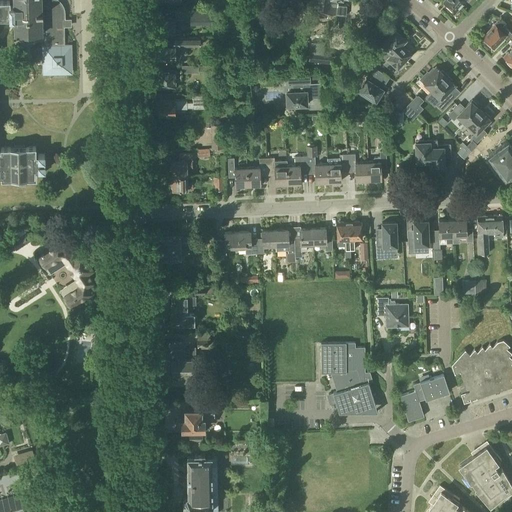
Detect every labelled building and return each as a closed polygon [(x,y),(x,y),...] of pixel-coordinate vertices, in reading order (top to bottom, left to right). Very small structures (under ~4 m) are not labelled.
[(65,27),(66,8),(56,0),(13,0),(14,5),(9,6),(9,1),(0,0),(0,175),(1,176),(1,179),(36,178),(36,170),(45,170),(44,154),(35,154),(35,147),(1,148),(1,151),(0,150),(0,18),(14,18),(14,33),(44,32),(44,47),(42,47),(43,71),(45,71),(45,74),(69,73),(69,71),(72,71),(71,47),(68,47),(68,44),(64,44),(64,27),(65,27)] [(309,0),(308,12),(311,12),(311,16),(327,17),(327,14),(346,16),(347,6),(337,5),(337,0),(309,0)] [(449,7),(449,9),(452,11),(453,11),(454,12),(464,0),(445,0),(444,2),(449,7)] [(190,9),(190,22),(211,22),(210,9),(190,9)] [(490,30),(483,38),(487,41),(486,44),(490,47),(492,46),(493,47),(502,36),(504,35),(508,38),(511,33),(505,27),(502,25),(503,23),(505,22),(500,17),(493,24),(490,28),(490,30)] [(180,28),(174,28),(173,18),(156,18),(157,34),(180,33),(180,28)] [(386,59),(402,41),(405,38),(400,34),(402,33),(396,27),(384,40),(379,35),(373,41),(378,46),(375,49),(386,59)] [(21,45),(42,45),(41,37),(21,37),(21,45)] [(157,44),(157,60),(174,59),(179,59),(179,46),(200,46),(200,38),(174,39),(174,43),(157,44)] [(402,41),(386,59),(389,62),(391,61),(397,66),(411,52),(406,47),(407,46),(402,41)] [(321,62),(327,62),(328,53),(322,52),(323,45),(310,43),(310,51),(309,60),(321,62)] [(511,45),(510,47),(511,49),(503,57),(508,62),(507,63),(511,67),(511,45)] [(157,70),(158,86),(175,85),(175,77),(180,77),(180,73),(199,73),(199,74),(215,74),(215,65),(199,66),(199,68),(192,68),(192,66),(180,66),(180,70),(175,70),(174,70),(157,70)] [(420,78),(432,90),(447,74),(441,69),(440,70),(435,66),(429,73),(427,71),(420,78)] [(371,73),(381,79),(384,75),(374,69),(371,73)] [(377,85),(381,79),(371,73),(367,79),(366,78),(358,89),(360,91),(359,92),(366,96),(367,95),(376,101),(381,94),(379,94),(382,88),(377,85)] [(447,74),(432,90),(441,99),(436,104),(442,109),(453,98),(448,93),(455,85),(451,80),(452,79),(447,74)] [(286,91),(286,105),(296,105),(296,106),(304,106),(304,104),(306,104),(306,97),(319,96),(318,83),(310,83),(309,76),(285,77),(286,84),(292,84),(292,91),(286,91)] [(193,102),(186,102),(186,99),(158,100),(158,116),(175,115),(175,108),(187,108),(187,107),(193,107),(193,108),(213,107),(212,94),(193,95),(193,102)] [(413,98),(413,99),(412,99),(407,104),(418,114),(423,108),(418,104),(413,98)] [(457,115),(466,123),(479,109),(476,105),(477,104),(471,99),(462,109),(457,104),(448,114),(453,119),(457,115)] [(417,114),(418,114),(407,104),(402,109),(412,119),(417,114)] [(479,109),(466,123),(464,124),(474,133),(471,136),(476,141),(485,131),(481,127),(490,117),(485,111),(483,113),(479,109)] [(377,115),(368,115),(368,123),(377,122),(377,115)] [(211,125),(211,134),(222,134),(222,125),(211,125)] [(496,136),(491,131),(471,153),(476,158),(496,136)] [(222,147),(222,134),(211,134),(211,147),(222,147)] [(430,163),(428,139),(417,140),(417,142),(415,142),(416,162),(422,161),(423,163),(430,163)] [(428,139),(430,163),(430,167),(436,167),(436,168),(444,168),(443,152),(450,152),(450,143),(442,144),(442,146),(437,147),(436,139),(428,139)] [(477,144),(472,139),(466,145),(472,150),(477,144)] [(489,154),(494,161),(505,176),(511,171),(511,146),(507,140),(489,154)] [(307,155),(308,172),(315,172),(315,182),(328,181),(327,163),(315,163),(315,157),(317,157),(316,147),(306,147),(307,155)] [(464,158),(469,154),(461,147),(457,151),(464,158)] [(197,149),(198,157),(210,156),(209,149),(197,149)] [(373,161),(368,161),(369,179),(381,179),(381,169),(387,168),(386,150),(380,151),(380,156),(374,156),(373,157),(373,161)] [(172,160),(172,175),(186,174),(186,166),(192,166),(192,151),(179,152),(179,160),(172,160)] [(327,159),(327,163),(328,181),(341,180),(341,171),(348,170),(347,153),(340,154),(340,158),(327,159)] [(347,153),(348,170),(355,170),(356,180),(369,179),(368,161),(356,161),(355,153),(347,153)] [(308,172),(307,155),(294,156),(294,164),(287,165),(288,183),(300,182),(300,172),(308,172)] [(247,185),(246,166),(234,167),(233,157),(227,157),(228,176),(234,176),(234,185),(247,185)] [(259,166),(246,166),(247,185),(260,184),(259,174),(267,174),(266,157),(259,157),(259,166)] [(288,183),(287,165),(286,159),(274,160),(274,157),(266,157),(267,174),(275,174),(275,183),(288,183)] [(186,174),(172,175),(173,189),(193,189),(192,182),(186,182),(186,174)] [(214,176),(214,191),(223,190),(223,176),(214,176)] [(490,215),(490,233),(494,233),(495,237),(503,236),(502,214),(490,215)] [(490,233),(490,215),(477,215),(479,253),(489,252),(488,237),(487,237),(486,233),(490,233)] [(408,252),(416,252),(415,244),(428,243),(427,219),(424,219),(424,218),(416,218),(417,220),(413,220),(414,237),(408,237),(408,252)] [(452,219),(453,243),(459,243),(459,236),(466,235),(466,239),(473,239),(472,228),(466,228),(466,218),(452,219)] [(453,243),(452,219),(439,219),(439,230),(432,230),(433,250),(440,249),(439,236),(446,236),(446,243),(453,243)] [(396,221),(382,221),(383,234),(381,235),(376,236),(377,253),(384,253),(384,250),(397,250),(396,221)] [(350,249),(349,222),(337,222),(338,246),(345,246),(345,249),(350,249)] [(349,222),(350,249),(354,249),(354,238),(361,238),(361,222),(349,222)] [(7,236),(16,250),(31,240),(23,226),(7,236)] [(300,236),(294,236),(295,257),(302,257),(301,251),(306,251),(306,243),(313,243),(312,227),(300,228),(300,236)] [(312,227),(313,243),(325,243),(326,249),(332,249),(332,234),(326,235),(325,227),(312,227)] [(262,238),(256,238),(257,253),(264,252),(263,245),(276,245),(275,229),(262,230),(262,238)] [(288,229),(275,229),(276,245),(276,250),(288,250),(288,254),(286,254),(287,263),(295,262),(295,257),(294,236),(288,236),(288,229)] [(250,230),(237,231),(238,247),(245,246),(245,253),(257,253),(256,238),(250,238),(250,230)] [(238,247),(237,231),(224,231),(225,239),(219,240),(219,254),(226,254),(226,247),(238,247)] [(196,236),(180,237),(180,236),(161,237),(162,259),(181,259),(180,244),(190,244),(190,247),(196,246),(196,236)] [(38,256),(39,258),(39,260),(39,262),(40,264),(43,266),(44,266),(51,275),(67,265),(77,280),(60,291),(65,297),(64,299),(65,301),(68,304),(70,304),(71,306),(91,293),(85,282),(91,278),(87,273),(93,269),(81,250),(75,254),(71,248),(65,252),(59,242),(38,256)] [(434,277),(435,295),(443,294),(442,277),(434,277)] [(474,280),(475,292),(485,292),(484,279),(474,280)] [(475,292),(474,280),(462,280),(462,293),(475,292)] [(212,286),(195,286),(195,294),(212,294),(212,286)] [(172,328),(174,330),(183,330),(185,328),(185,323),(193,323),(196,320),(196,316),(193,313),(189,313),(189,307),(190,307),(190,304),(196,304),(196,296),(171,296),(172,314),(171,314),(171,323),(172,323),(172,328)] [(376,297),(377,315),(385,314),(385,326),(407,325),(407,303),(388,304),(388,296),(376,297)] [(451,365),(454,374),(459,372),(465,391),(464,391),(465,392),(461,393),(464,403),(470,400),(472,400),(477,399),(477,398),(511,387),(511,364),(511,363),(511,358),(509,356),(511,354),(511,355),(511,353),(507,349),(508,347),(509,347),(510,346),(503,340),(497,341),(492,347),(489,344),(485,349),(482,347),(477,352),(474,349),(469,354),(465,350),(451,365)] [(321,343),(321,372),(330,372),(336,391),(332,393),(338,412),(363,412),(363,409),(375,405),(368,382),(372,381),(370,372),(365,372),(364,347),(346,347),(346,343),(321,343)] [(173,359),(172,359),(172,373),(173,373),(173,382),(185,382),(186,384),(195,384),(195,382),(196,381),(201,381),(201,372),(198,373),(198,358),(195,358),(188,359),(184,359),(184,350),(173,350),(173,359)] [(424,416),(419,401),(426,399),(426,398),(448,391),(443,374),(412,384),(415,390),(400,395),(408,421),(424,416)] [(177,419),(177,428),(182,428),(182,429),(205,429),(205,419),(214,419),(214,409),(185,409),(185,418),(182,418),(182,419),(177,419)] [(0,439),(1,440),(2,445),(9,443),(6,432),(1,433),(0,432),(0,439)] [(190,441),(204,441),(204,433),(190,433),(190,441)] [(460,465),(475,486),(490,504),(497,497),(500,495),(511,487),(511,486),(501,468),(498,470),(494,464),(501,460),(496,454),(486,440),(474,449),(476,453),(460,465)] [(187,508),(211,508),(210,511),(217,511),(217,457),(211,457),(211,456),(205,456),(205,454),(195,454),(195,456),(187,457),(188,496),(187,496),(184,499),(184,506),(187,508)] [(425,511),(468,511),(462,506),(460,509),(455,505),(459,499),(453,494),(440,485),(431,497),(434,500),(425,511)] [(0,508),(0,511),(25,511),(29,510),(30,511),(37,510),(31,492),(24,494),(25,496),(21,498),(20,496),(5,500),(7,507),(0,508)]
